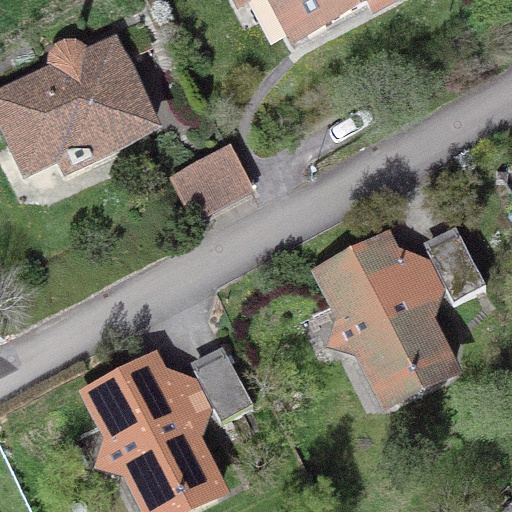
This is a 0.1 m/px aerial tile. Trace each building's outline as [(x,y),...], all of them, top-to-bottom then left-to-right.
[(374,0),(272,0),(295,42),(374,0)] [(50,123),(72,170),(151,132),(116,57),(89,70),(80,58),(60,57),(50,67),(47,77),(0,99),(0,116),(12,141),(50,123)] [(219,161),(161,192),(183,234),(241,203),(219,161)] [(486,291),(459,237),(427,253),(454,307),(486,291)] [(360,356),(381,400),(445,368),(424,324),(431,300),(408,292),(386,247),(321,278),(344,324),(336,347),(360,356)] [(254,410),(227,357),(194,373),(221,427),(254,410)] [(153,367),(90,399),(112,443),(105,468),(129,478),(146,511),(166,511),(214,488),(193,446),(200,421),(175,411),(153,367)]
